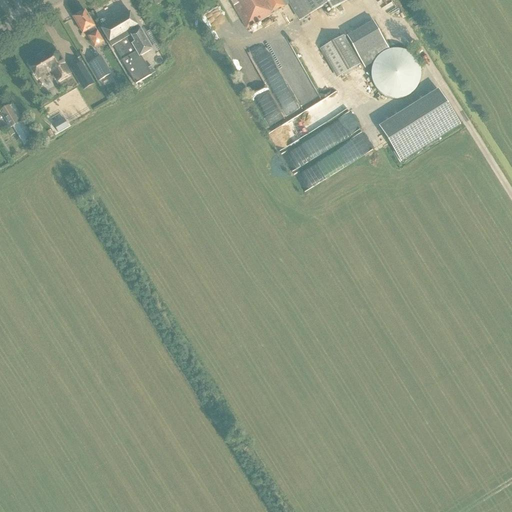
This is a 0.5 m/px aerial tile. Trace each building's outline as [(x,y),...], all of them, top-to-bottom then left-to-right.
[(218,23),(208,0),(193,0),(206,28),(218,23)] [(229,0),(246,29),(285,6),(281,0),(288,0),(300,21),(327,5),(330,12),(349,0),(229,0)] [(378,0),(385,9),(393,4),(390,0),(378,0)] [(84,10),(73,17),(82,33),(88,30),(92,37),(89,38),(94,47),(103,42),(94,26),(94,27),(84,10)] [(148,69),(147,68),(140,57),(152,50),(140,29),(130,12),(101,29),(109,42),(112,47),(113,46),(122,61),(121,62),(131,78),(136,85),(155,73),(151,67),(148,69)] [(390,50),(373,21),(346,37),(364,68),(373,63),(373,62),(374,60),(376,58),(377,57),(378,56),(380,54),(382,53),(383,52),(385,51),(387,50),(390,50)] [(220,22),(211,29),(224,47),(235,39),(231,34),(230,35),(220,22)] [(289,40),(304,67),(315,61),(300,34),(289,40)] [(321,49),(338,78),(360,64),(343,35),(321,49)] [(297,102),(310,95),(281,41),(268,47),(297,102)] [(48,53),(28,64),(37,79),(51,70),(57,81),(71,74),(58,52),(50,57),(48,53)] [(111,74),(101,56),(90,62),(100,80),(111,74)] [(77,59),(67,64),(72,75),(82,71),(77,59)] [(306,66),(318,88),(328,83),(316,61),(306,66)] [(375,67),(373,94),(405,96),(405,87),(399,86),(400,80),(379,79),(379,67),(375,67)] [(87,71),(78,76),(86,89),(95,84),(87,71)] [(342,107),(332,82),(320,87),(331,112),(342,107)] [(401,162),(460,125),(439,91),(379,128),(401,162)] [(289,96),(278,102),(296,136),(307,130),(289,96)] [(314,97),(300,103),(310,125),(323,119),(314,97)] [(33,140),(22,121),(19,123),(18,121),(21,119),(12,104),(0,110),(0,112),(10,129),(13,127),(24,146),(33,140)] [(58,133),(69,127),(64,118),(53,124),(58,133)] [(276,142),(291,138),(287,123),(272,127),(276,142)]
